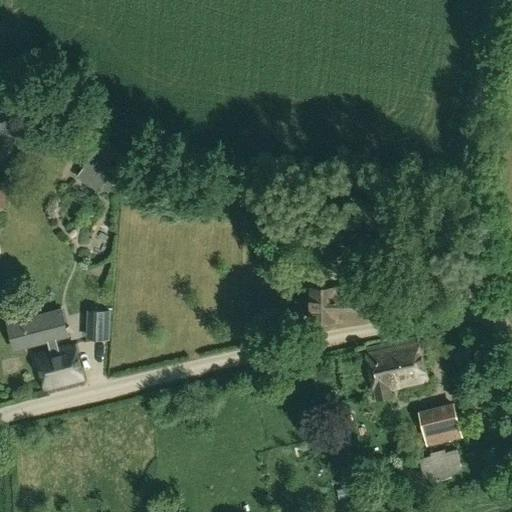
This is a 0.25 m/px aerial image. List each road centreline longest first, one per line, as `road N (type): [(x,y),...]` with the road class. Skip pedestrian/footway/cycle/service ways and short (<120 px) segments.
road 1 (unclassified): [(0,415),(494,303)]
road 2 (unclassified): [(494,303),(468,197),(469,143),(498,0)]
